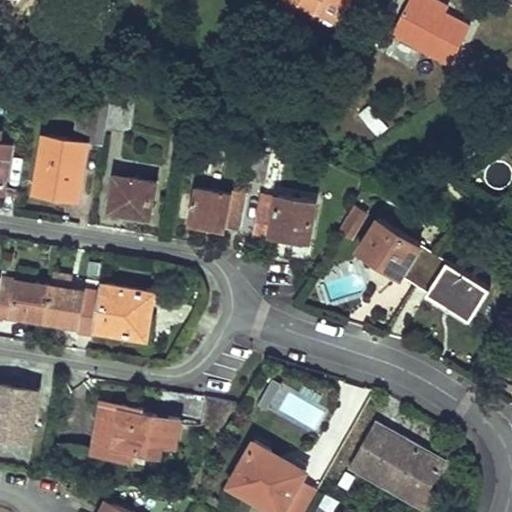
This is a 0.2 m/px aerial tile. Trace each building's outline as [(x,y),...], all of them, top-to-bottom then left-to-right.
[(280,0),(296,8),(300,0),(320,11),(341,22),(352,0),(280,0)] [(320,11),(300,0),(296,8),(316,18),(320,11)] [(430,0),(410,0),(394,33),(453,62),(470,27),(446,15),(428,6),(430,0)] [(449,8),(433,0),(430,0),(428,6),(446,15),(449,8)] [(109,55),(96,53),(94,67),(105,70),(108,61),(109,55)] [(76,139),(47,134),(36,190),(59,194),(60,190),(79,193),(89,142),(104,145),(107,128),(112,99),(114,89),(82,100),(76,139)] [(131,92),(114,89),(112,99),(130,101),(131,92)] [(112,99),(107,128),(124,131),(130,101),(112,99)] [(389,127),(370,105),(359,114),(378,136),(389,127)] [(0,190),(5,191),(11,157),(13,144),(1,141),(2,129),(0,129),(0,190)] [(272,146),(257,144),(255,150),(271,153),(272,146)] [(271,153),(255,150),(250,179),(266,183),(271,153)] [(26,160),(11,157),(5,191),(20,194),(26,160)] [(157,181),(118,174),(112,209),(150,215),(157,181)] [(233,192),(198,187),(192,222),(227,228),(228,226),(240,228),(246,198),(232,195),(233,192)] [(247,192),(233,189),(233,192),(232,195),(246,198),(247,192)] [(275,233),(310,239),(316,202),(279,195),(278,198),(264,195),(263,201),(258,226),(257,233),(274,237),(275,233)] [(244,224),(258,226),(263,201),(248,199),(244,224)] [(368,211),(355,203),(338,231),(352,239),(368,211)] [(435,251),(382,216),(362,248),(416,283),(435,251)] [(492,286),(435,251),(416,283),(472,319),(492,286)] [(53,284),(72,287),(74,276),(55,273),(53,284)] [(53,284),(3,275),(0,292),(0,313),(16,317),(17,314),(47,319),(53,284)] [(96,328),(148,336),(156,291),(103,282),(101,293),(96,328)] [(72,287),(53,284),(47,319),(79,325),(78,328),(95,332),(96,328),(101,293),(72,287)] [(258,409),(270,413),(280,384),(269,380),(258,409)] [(41,389),(0,382),(0,432),(32,438),(41,389)] [(289,396),(280,413),(314,431),(323,413),(289,396)] [(237,403),(206,397),(201,430),(221,433),(237,403)] [(122,404),(103,401),(102,409),(121,412),(122,404)] [(121,412),(102,409),(95,452),(121,455),(129,405),(122,404),(121,412)] [(146,407),(129,405),(121,455),(136,457),(137,448),(161,451),(162,445),(176,447),(181,418),(145,413),(146,407)] [(446,459),(378,421),(352,466),(429,511),(439,495),(430,488),(446,459)] [(302,479),(270,460),(274,453),(276,451),(257,440),(232,482),(282,511),(305,511),(310,505),(314,497),(297,487),(301,480),(302,479)] [(307,472),(274,453),(270,460),(302,479),(307,472)] [(297,487),(314,497),(318,490),(301,480),(297,487)] [(129,511),(104,498),(96,511),(129,511)]
